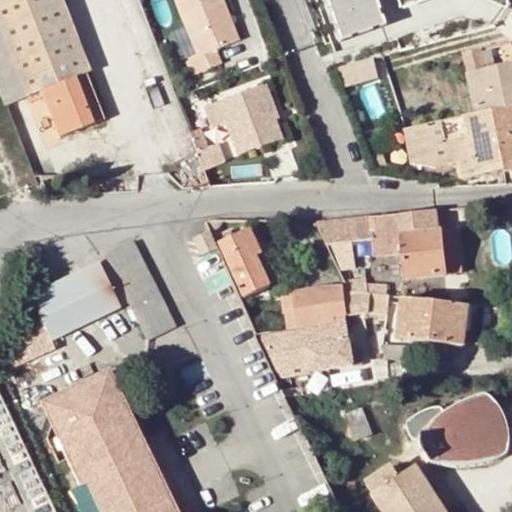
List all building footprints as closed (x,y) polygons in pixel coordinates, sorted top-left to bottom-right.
[(60,0),(0,0),(0,69),(13,101),(40,91),(74,78),(85,75),(88,73),(60,0)] [(174,0),(184,25),(195,54),(188,57),(185,58),(192,76),(220,65),(215,51),(237,41),(233,28),(241,24),(236,12),(228,15),(221,0),(174,0)] [(326,0),(342,43),(386,27),(376,0),(326,0)] [(398,0),(401,8),(423,0),(398,0)] [(195,54),(184,25),(176,28),(188,57),(195,54)] [(159,38),(152,41),(156,51),(163,48),(159,38)] [(431,150),(434,170),(458,166),(460,180),(511,171),(511,44),(511,45),(450,58),(453,71),(465,69),(476,118),(460,120),(462,141),(451,142),(452,147),(431,150)] [(344,86),(378,79),(374,59),(340,66),(344,86)] [(74,78),(93,125),(104,121),(85,75),(74,78)] [(74,78),(40,91),(59,138),(93,125),(74,78)] [(265,86),(255,90),(268,124),(274,122),(279,121),(265,86)] [(255,90),(204,109),(211,128),(225,123),(238,156),(282,140),(274,122),(268,124),(255,90)] [(411,165),(434,170),(431,150),(427,126),(404,129),(411,165)] [(197,135),(190,138),(196,153),(207,149),(204,141),(201,142),(197,135)] [(207,149),(196,153),(210,187),(232,186),(217,145),(207,149)] [(391,152),(382,153),(385,171),(393,169),(391,152)] [(511,203),(488,206),(490,218),(511,215),(511,203)] [(317,224),(326,246),(373,241),(374,257),(400,254),(404,281),(417,280),(445,277),(441,233),(441,232),(438,232),(436,216),(436,212),(419,213),(317,224)] [(438,232),(441,232),(445,231),(443,215),(436,216),(438,232)] [(250,229),(244,232),(257,260),(263,257),(250,229)] [(209,231),(194,237),(202,255),(217,248),(209,231)] [(441,233),(445,277),(463,275),(459,231),(441,233)] [(219,244),(244,299),(269,287),(257,260),(244,232),(219,244)] [(132,243),(104,257),(146,342),(174,328),(132,243)] [(98,264),(30,298),(40,319),(18,330),(34,361),(55,351),(52,342),(120,309),(98,264)] [(365,280),(343,281),(346,287),(348,292),(350,293),(370,294),(387,297),(387,286),(365,285),(365,280)] [(341,288),(345,316),(368,313),(368,306),(370,294),(350,293),(348,292),(346,287),(341,288)] [(296,292),(292,293),(297,330),(333,325),(333,318),(345,316),(341,288),(328,288),(312,289),(296,292)] [(370,294),(368,306),(368,313),(386,315),(388,297),(387,297),(370,294)] [(401,300),(395,340),(463,348),(464,334),(467,308),(401,300)] [(474,309),(467,308),(464,334),(471,334),(474,309)] [(297,330),(258,336),(279,379),(350,367),(345,316),(333,318),(333,325),(297,330)] [(413,348),(381,346),(383,361),(391,360),(412,361),(413,348)] [(74,386),(123,404),(106,370),(74,386)] [(40,402),(56,435),(74,386),(40,402)] [(123,404),(74,386),(56,435),(80,486),(71,490),(81,511),(165,511),(160,500),(140,456),(147,453),(123,404)] [(448,410),(444,413),(440,408),(436,408),(428,409),(416,415),(407,423),(408,433),(412,438),(416,441),(420,441),(421,449),(425,457),(430,463),(435,465),(461,467),(490,462),(497,461),(504,456),(507,452),(509,445),(508,435),(502,415),(499,408),(492,399),(486,395),(481,395),(473,398),(448,410)] [(362,410),(347,416),(356,441),(371,436),(362,410)] [(154,450),(147,453),(140,456),(160,500),(165,511),(183,511),(177,498),(180,496),(173,482),(167,468),(163,470),(154,450)] [(442,511),(414,468),(399,478),(392,468),(365,485),(382,511),(442,511)]
